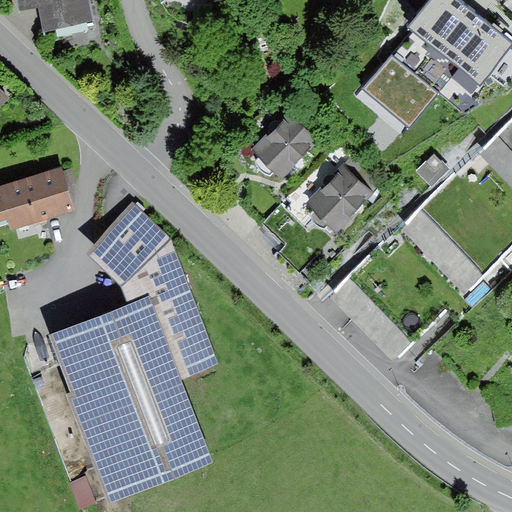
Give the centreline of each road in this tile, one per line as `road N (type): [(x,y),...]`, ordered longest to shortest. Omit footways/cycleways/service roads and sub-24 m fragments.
road 1 (tertiary): [(142,176),(379,404),(432,449),(511,498)]
road 2 (residential): [(133,0),(179,85),(183,109),(142,176)]
road 3 (tertiary): [(0,41),(142,176)]
